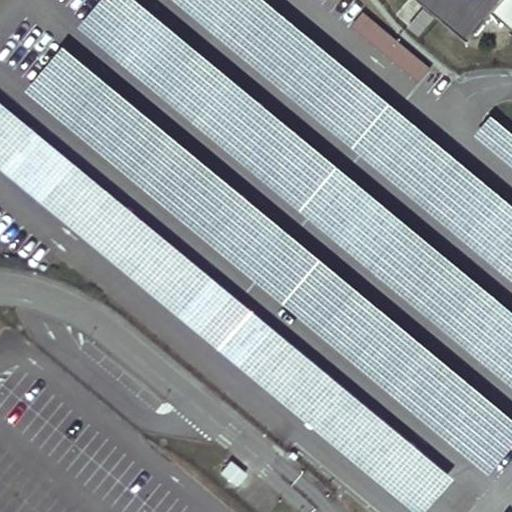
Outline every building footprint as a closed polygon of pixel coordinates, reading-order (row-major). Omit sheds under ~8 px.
[(511,307),(140,0),(99,0),(78,26),(511,386),(511,307)] [(511,196),(274,0),(179,0),(511,275),(511,196)] [(430,0),(470,33),(493,6),(497,0),(430,0)] [(511,0),(497,0),(493,6),(511,22),(511,0)] [(431,63),(364,9),(350,26),(417,80),(431,63)] [(511,439),(511,409),(64,38),(25,85),(488,468),(511,439)] [(450,474),(0,103),(0,160),(422,508),(450,474)] [(511,124),(496,111),(473,137),(511,169),(511,124)] [(227,458),(218,473),(235,484),(245,470),(227,458)]
